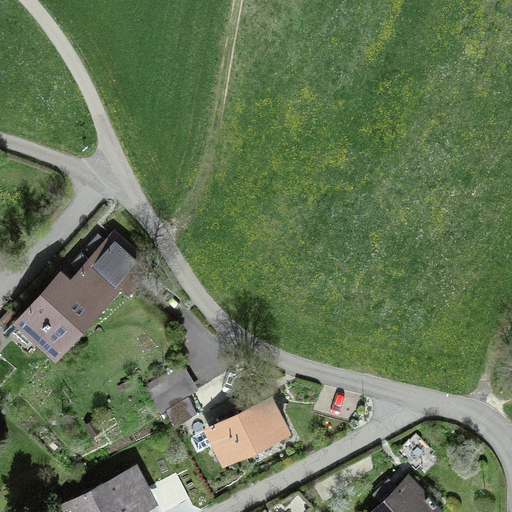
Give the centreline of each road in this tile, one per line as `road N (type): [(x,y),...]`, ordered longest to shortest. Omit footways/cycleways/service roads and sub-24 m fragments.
road 1 (residential): [(110,178),(139,205),(198,297),(247,346),(429,402)]
road 2 (track): [(241,0),(225,101),(196,196),(159,237)]
road 3 (residential): [(221,511),(429,402)]
road 4 (residential): [(26,0),(93,100),(109,144),(110,178)]
